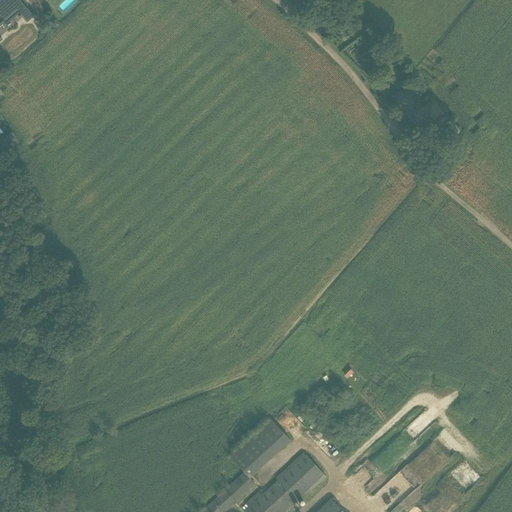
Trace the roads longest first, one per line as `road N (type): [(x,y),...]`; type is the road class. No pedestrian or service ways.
road 1 (track): [(511,251),(443,188),(356,80),(273,0)]
road 2 (unclassified): [(57,511),(31,352),(0,292)]
